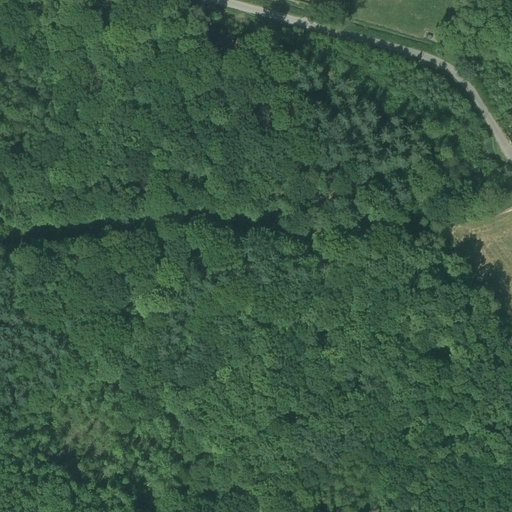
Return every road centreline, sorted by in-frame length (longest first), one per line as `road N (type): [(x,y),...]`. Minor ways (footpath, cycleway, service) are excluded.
road 1 (track): [(0,224),(190,201),(305,221),(483,216),(511,197)]
road 2 (residential): [(511,159),(463,78),(426,57),(220,0)]
